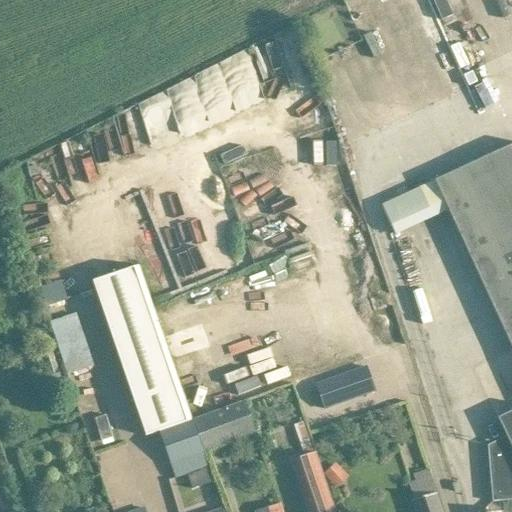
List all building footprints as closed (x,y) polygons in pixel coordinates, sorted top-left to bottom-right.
[(511,144),(465,167),(434,181),(447,209),(475,270),(511,350),(511,144)] [(36,166),(28,168),(31,176),(38,174),(36,166)] [(429,185),(383,202),(394,233),(441,216),(432,190),(431,190),(429,185)] [(132,267),(91,281),(144,435),(158,430),(159,430),(185,421),(132,267)] [(77,312),(46,321),(64,375),(94,365),(77,312)] [(475,337),(493,388),(509,383),(492,332),(475,337)] [(46,371),(31,376),(34,387),(59,381),(52,351),(41,355),(46,371)] [(365,367),(316,385),(324,409),(374,392),(365,367)] [(243,401),(192,419),(203,451),(254,433),(243,401)] [(511,411),(497,418),(506,437),(487,446),(492,502),(511,500),(511,411)] [(101,442),(116,436),(107,413),(92,419),(101,442)] [(385,415),(376,418),(379,428),(388,426),(385,415)] [(159,430),(158,430),(169,462),(203,451),(192,419),(185,421),(159,430)] [(203,451),(169,462),(174,478),(187,474),(192,489),(213,481),(203,451)] [(335,511),(315,452),(289,461),(306,511),(335,511)] [(411,501),(414,511),(441,511),(435,493),(426,469),(411,474),(413,481),(408,482),(413,500),(411,501)] [(281,511),(279,503),(254,511),(253,511),(281,511)]
